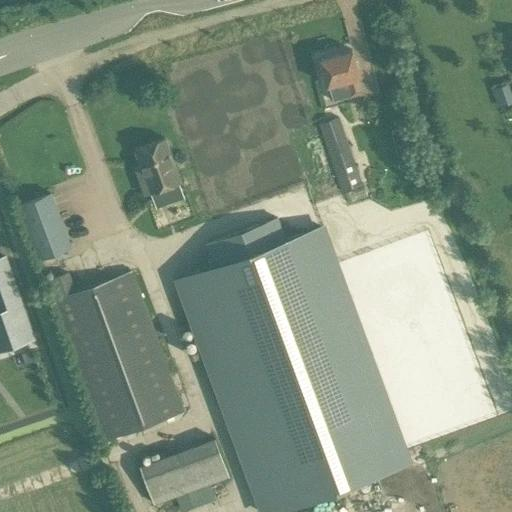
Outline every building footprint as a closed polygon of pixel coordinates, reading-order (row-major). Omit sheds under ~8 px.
[(353,49),(320,58),(327,85),(331,84),(335,100),(364,93),(353,49)] [(511,89),(510,83),(494,88),(500,106),(511,101),(511,89)] [(362,184),(339,117),(320,124),(343,191),(362,184)] [(144,194),(181,181),(166,138),(134,150),(143,175),(138,177),(144,194)] [(71,246),(52,194),(19,206),(39,258),(71,246)] [(285,237),(277,216),(205,243),(212,264),(173,278),(258,511),(273,511),(412,461),(324,222),(285,237)] [(9,255),(0,257),(0,348),(5,347),(38,335),(26,302),(9,255)] [(107,439),(184,410),(133,272),(55,301),(107,439)] [(230,476),(217,438),(141,466),(155,504),(230,476)]
